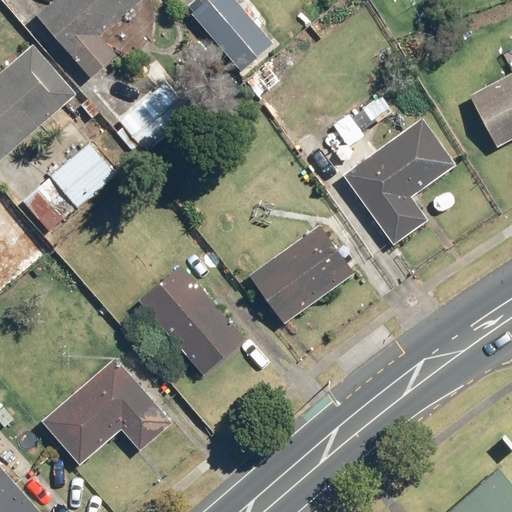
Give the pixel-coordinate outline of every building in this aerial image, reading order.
[(73,58),(74,57),(91,79),(120,56),(102,34),(144,0),(57,0),(39,15),(73,58)] [(247,0),(231,0),(201,28),(241,71),(280,36),(247,0)] [(0,80),(0,162),(1,164),(75,96),(33,50),(0,80)] [(315,54),(279,81),(316,130),(351,104),(315,54)] [(511,75),(472,94),(497,144),(511,136),(511,75)] [(119,126),(144,155),(189,115),(163,86),(119,126)] [(433,222),(415,197),(457,168),(424,122),(347,174),(357,189),(396,247),(433,222)] [(27,200),(53,232),(118,179),(91,147),(27,200)] [(322,228),(256,275),(288,319),(354,271),(322,228)] [(187,268),(145,303),(203,372),(245,338),(187,268)] [(140,452),(174,424),(145,390),(144,391),(117,360),(43,421),(81,467),(123,432),(140,452)] [(5,401),(0,404),(0,429),(5,435),(21,421),(5,401)] [(511,511),(511,478),(497,461),(437,511),(511,511)] [(33,511),(0,472),(0,511),(33,511)]
